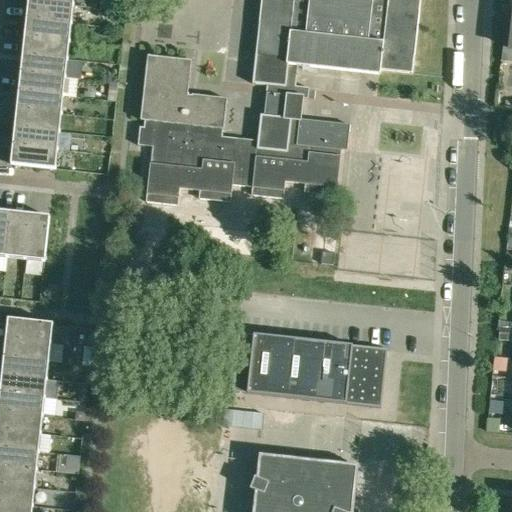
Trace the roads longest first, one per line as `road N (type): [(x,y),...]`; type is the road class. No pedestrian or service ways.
road 1 (residential): [(452,456),(472,0)]
road 2 (unknown): [(458,321),(260,289)]
